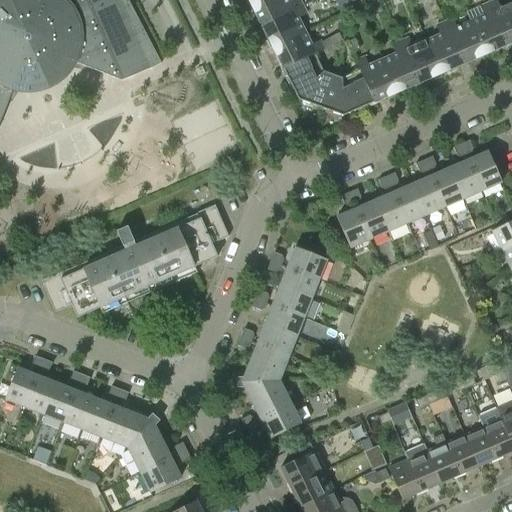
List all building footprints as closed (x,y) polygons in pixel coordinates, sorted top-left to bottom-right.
[(48,82),(6,0),(0,0),(0,119),(13,86),(20,87),(28,87),(35,87),(43,85),(48,82)] [(6,0),(48,82),(51,81),(58,76),(63,71),(67,66),(69,62),(120,82),(151,69),(122,3),(127,0),(126,0),(6,0)] [(287,0),(261,0),(250,6),(260,27),(301,7),(297,0),(295,0),(289,3),(287,0)] [(495,1),(487,4),(505,46),(511,43),(511,4),(499,10),(495,1)] [(479,8),(483,17),(469,23),(483,56),(505,46),(487,4),(479,8)] [(301,7),(260,27),(271,49),(303,33),(297,19),(305,15),(301,7)] [(483,56),(469,23),(455,29),(451,20),(443,24),(461,65),(483,56)] [(461,65),(443,24),(435,27),(439,36),(425,42),(439,75),(461,65)] [(310,46),(303,33),(271,49),(282,71),(314,55),(323,50),(319,42),(310,46)] [(328,39),(332,46),(341,42),(337,34),(328,39)] [(407,39),(399,43),(417,84),(439,75),(425,42),(411,48),(407,39)] [(346,43),(351,53),(358,49),(354,40),(346,43)] [(395,55),(381,61),(395,94),(417,84),(399,43),(391,46),(395,55)] [(323,73),(314,55),(282,71),(297,101),(319,109),(332,76),(323,73)] [(381,61),(367,67),(363,58),(355,62),(358,71),(373,104),(395,94),(381,61)] [(332,76),(319,109),(342,117),(373,104),(358,71),(340,79),(332,76)] [(468,141),(460,145),(465,156),(470,153),(472,150),(469,142),(468,141)] [(460,145),(451,149),(452,149),(455,157),(459,158),(465,156),(460,145)] [(486,153),(467,161),(481,192),(500,184),(486,153)] [(431,157),(423,161),(427,172),(433,169),(434,166),(431,158),(431,157)] [(423,161),(414,165),(414,166),(415,165),(418,173),(422,174),(427,172),(423,161)] [(481,192),(467,161),(448,169),(462,200),(481,192)] [(462,200),(448,169),(430,177),(443,209),(462,200)] [(394,174),(385,177),(390,188),(395,186),(397,182),(394,175),(394,174)] [(385,177),(377,181),(377,182),(380,189),(384,191),(390,188),(385,177)] [(430,177),(411,186),(424,217),(443,209),(430,177)] [(411,186),(392,194),(406,225),(424,217),(411,186)] [(356,190),(348,194),(352,204),(358,202),(360,198),(356,191),(357,191),(356,190)] [(348,194),(339,197),(340,198),(343,205),(347,207),(352,204),(348,194)] [(406,225),(392,194),(373,202),(387,233),(406,225)] [(387,233),(373,202),(355,210),(368,241),(387,233)] [(59,274),(40,282),(54,313),(70,306),(76,319),(98,309),(101,315),(127,304),(125,300),(168,281),(170,285),(195,274),(193,268),(216,258),(210,245),(227,238),(214,206),(195,214),(197,220),(61,279),(59,274)] [(368,241),(355,210),(335,218),(349,250),(368,241)] [(511,221),(492,232),(502,252),(511,246),(511,221)] [(133,243),(126,228),(115,232),(122,248),(133,243)] [(430,231),(421,235),(428,250),(437,247),(430,231)] [(511,246),(502,252),(510,268),(504,271),(506,274),(511,271),(511,246)] [(294,248),(286,268),(318,281),(325,261),(294,248)] [(273,253),(269,262),(281,266),(283,260),(282,257),(273,253)] [(281,266),(269,262),(266,270),(274,273),(279,271),(281,266)] [(318,281),(286,268),(278,288),(310,300),(318,281)] [(310,300),(278,288),(271,307),(302,319),(310,300)] [(258,292),(254,300),(266,305),(268,299),(267,295),(258,292)] [(266,305),(254,300),(251,309),(259,312),(264,310),(266,305)] [(302,319),(271,307),(263,325),(295,338),(302,319)] [(295,338),(263,325),(256,344),(288,356),(295,338)] [(239,337),(251,342),(253,336),(252,332),(243,329),(239,337)] [(251,342),(239,337),(236,346),(244,349),(249,347),(251,342)] [(288,356),(256,344),(249,363),(280,375),(288,356)] [(38,371),(42,360),(34,357),(34,358),(31,366),(33,369),(38,371)] [(42,360),(38,371),(44,374),(48,372),(51,365),(51,364),(42,360)] [(280,375),(249,363),(242,378),(235,378),(235,383),(278,382),(280,375)] [(502,374),(499,365),(489,369),(493,378),(502,374)] [(24,408),(36,377),(16,369),(4,401),(24,408)] [(76,386),(80,375),(72,372),(71,373),(72,373),(69,381),(70,384),(76,386)] [(89,379),(80,375),(76,386),(82,389),(85,387),(88,380),(89,380),(89,379)] [(55,384),(36,377),(24,408),(43,416),(55,384)] [(461,382),(465,390),(474,386),(471,377),(461,382)] [(281,388),(278,382),(235,383),(235,389),(243,388),(250,403),(281,388)] [(465,390),(461,382),(452,386),(455,394),(465,390)] [(74,392),(55,384),(43,416),(62,423),(74,392)] [(114,401),(118,390),(110,387),(110,388),(107,396),(109,399),(114,401)] [(290,406),(281,388),(250,403),(259,421),(290,406)] [(118,390),(114,401),(120,404),(124,402),(127,395),(127,394),(118,390)] [(93,399),(74,392),(62,423),(81,431),(93,399)] [(424,398),(427,406),(437,402),(433,394),(424,398)] [(427,406),(424,398),(414,402),(418,410),(427,406)] [(93,399),(81,431),(100,438),(112,407),(93,399)] [(290,406),(259,421),(269,440),(299,425),(290,406)] [(112,407),(100,438),(119,446),(131,414),(112,407)] [(511,452),(511,447),(498,416),(495,408),(476,416),(481,428),(495,460),(511,452)] [(511,409),(498,416),(511,447),(511,409)] [(396,410),(386,414),(390,422),(392,426),(401,422),(396,410)] [(131,414),(119,446),(126,448),(154,418),(151,415),(146,420),(131,414)] [(390,422),(386,414),(377,418),(380,427),(390,422)] [(243,429),(254,423),(251,418),(247,416),(240,420),(239,420),(243,429)] [(158,421),(154,418),(126,448),(130,457),(160,442),(153,427),(158,421)] [(254,423),(243,429),(247,437),(248,436),(255,433),(256,429),(254,423)] [(481,428),(463,437),(476,468),(495,460),(481,428)] [(458,476),(444,445),(440,436),(432,439),(436,448),(425,453),(439,484),(458,476)] [(476,468),(463,437),(444,445),(458,476),(476,468)] [(363,452),(371,449),(367,439),(359,443),(363,452)] [(169,459),(160,442),(130,457),(139,475),(169,459)] [(175,457),(185,452),(181,444),(180,444),(181,444),(173,448),(172,452),(175,457)] [(439,484),(425,453),(422,445),(403,453),(407,461),(420,492),(439,484)] [(376,458),(371,449),(363,452),(367,462),(376,458)] [(185,452),(175,457),(178,462),(181,464),(189,460),(185,452)] [(313,452),(287,465),(279,469),(289,489),(323,473),(313,452)] [(169,459),(139,475),(148,493),(179,478),(169,459)] [(420,492),(407,461),(387,469),(401,501),(420,492)] [(385,469),(374,474),(378,484),(389,479),(385,469)] [(332,492),(323,473),(289,489),(299,509),(332,492)] [(336,500),(332,492),(299,509),(300,511),(356,511),(352,504),(351,503),(349,501),(348,500),(346,499),(343,499),(340,499),(339,499),(336,500)] [(199,511),(195,502),(174,511),(199,511)]
